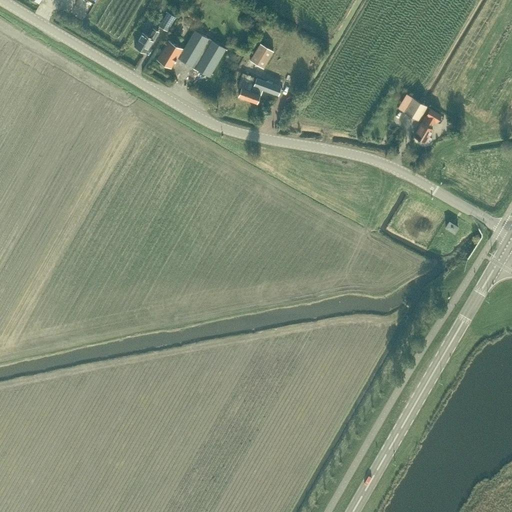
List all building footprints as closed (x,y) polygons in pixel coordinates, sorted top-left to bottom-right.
[(159,26),(166,31),(168,31),(176,17),(167,12),(165,16),(159,26)] [(150,45),(159,31),(152,28),(148,35),(143,32),(135,46),(146,52),(150,45)] [(177,58),(210,77),(226,49),(195,30),(183,51),(182,50),(183,49),(169,40),(157,59),(171,68),(177,58)] [(263,68),(273,51),(260,43),(250,60),(263,68)] [(278,95),(281,87),(243,73),(237,86),(241,88),(238,96),(257,104),(262,89),(278,95)] [(428,106),(406,93),(397,108),(419,121),(428,106)] [(219,94),(213,102),(217,105),(222,96),(219,94)] [(429,136),(433,128),(432,127),(435,122),(437,123),(441,115),(430,108),(425,117),(426,118),(424,123),(422,122),(414,135),(425,142),(428,143),(430,142),(432,139),(431,137),(429,136)] [(455,232),(458,227),(449,221),(446,226),(455,232)]
